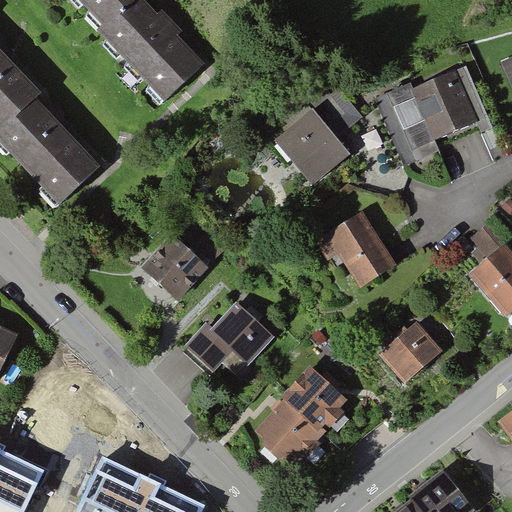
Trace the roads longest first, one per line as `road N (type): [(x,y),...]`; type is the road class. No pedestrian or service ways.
road 1 (residential): [(249,511),(0,252)]
road 2 (residential): [(511,367),(336,511)]
